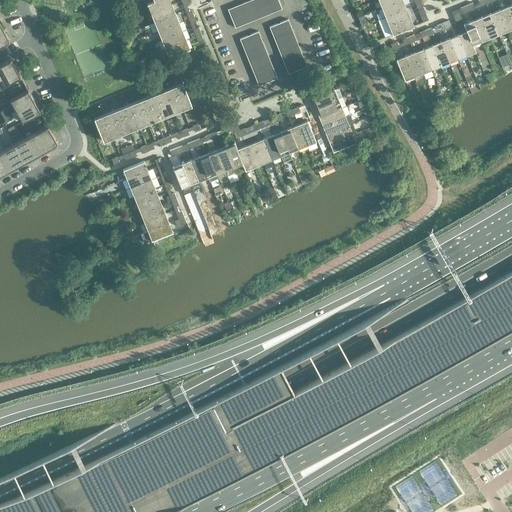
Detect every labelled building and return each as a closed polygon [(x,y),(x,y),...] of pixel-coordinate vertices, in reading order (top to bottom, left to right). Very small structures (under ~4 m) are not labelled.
[(171,5),(169,0),(158,0),(155,1),(147,4),(148,5),(149,4),(152,13),(171,5)] [(248,0),(228,8),(236,27),(283,8),(279,0),(248,0)] [(406,8),(402,0),(401,0),(383,8),(387,16),(406,8)] [(424,8),(421,2),(416,4),(418,10),(424,8)] [(475,8),(474,5),(473,3),(467,5),(469,11),(475,8)] [(175,14),(171,5),(152,13),(156,22),(175,14)] [(469,11),(467,5),(461,8),(463,13),(469,11)] [(511,27),(511,16),(508,7),(499,10),(507,30),(511,27)] [(409,17),(406,8),(387,16),(390,25),(409,17)] [(194,16),(192,10),(186,12),(189,18),(194,16)] [(507,30),(499,10),(491,14),(498,33),(507,30)] [(429,19),(426,13),(421,16),(423,22),(429,19)] [(178,22),(175,14),(156,22),(159,30),(178,22)] [(498,33),(491,14),(482,17),(490,37),(498,33)] [(197,22),(194,16),(189,18),(191,24),(197,22)] [(463,21),(461,16),(454,18),(457,24),(463,21)] [(288,17),(270,24),(289,71),(307,64),(288,17)] [(414,26),(414,25),(413,25),(409,17),(390,25),(393,33),(392,34),(393,35),(414,26)] [(490,37),(482,17),(473,21),(481,40),(490,37)] [(451,26),(450,23),(449,20),(443,23),(445,28),(451,26)] [(481,40),(473,21),(465,24),(464,23),(463,24),(467,31),(472,44),(481,40)] [(182,31),(178,22),(159,30),(163,39),(182,31)] [(445,28),(443,23),(437,25),(439,31),(445,28)] [(201,33),(199,27),(193,29),(196,36),(201,33)] [(434,33),(433,30),(432,27),(426,30),(428,35),(434,33)] [(0,45),(10,40),(6,33),(4,29),(0,31),(0,45)] [(258,29),(240,36),(259,83),(277,76),(258,29)] [(428,35),(426,30),(419,32),(422,38),(428,35)] [(186,40),(182,31),(163,39),(166,47),(186,40)] [(467,31),(458,35),(466,54),(474,51),(475,52),(472,44),(467,31)] [(204,39),(201,33),(196,36),(198,42),(204,39)] [(417,40),(414,34),(408,37),(410,42),(417,40)] [(466,54),(458,35),(449,38),(457,58),(466,54)] [(410,42),(408,37),(402,39),(404,45),(410,42)] [(457,58),(449,38),(441,42),(448,61),(457,58)] [(190,49),(190,48),(189,48),(186,40),(166,47),(170,56),(169,56),(169,57),(190,49)] [(399,47),(397,41),(391,44),(393,49),(399,47)] [(448,61),(441,42),(432,45),(440,65),(448,61)] [(440,65),(432,45),(423,49),(431,68),(440,65)] [(431,68),(423,49),(414,52),(422,72),(431,68)] [(422,72),(414,52),(406,56),(414,75),(422,72)] [(414,75),(406,56),(397,59),(397,58),(396,59),(405,80),(406,80),(405,79),(414,75)] [(20,76),(16,68),(11,58),(1,63),(10,81),(20,76)] [(10,81),(1,63),(0,63),(0,86),(0,87),(10,81)] [(192,105),(182,81),(181,82),(182,83),(173,86),(182,108),(190,104),(191,105),(192,105)] [(182,108),(173,86),(165,90),(173,111),(182,108)] [(16,110),(34,100),(28,89),(10,99),(16,110)] [(338,99),(334,90),(335,90),(335,89),(312,99),(313,99),(316,107),(338,99)] [(173,111),(165,90),(156,93),(165,115),(173,111)] [(165,115),(156,93),(147,97),(156,118),(165,115)] [(156,118),(147,97),(139,100),(147,122),(156,118)] [(341,107),(338,99),(316,107),(320,116),(341,107)] [(22,121),(40,111),(34,100),(16,110),(22,121)] [(147,122),(139,100),(130,104),(139,125),(147,122)] [(139,125),(130,104),(121,107),(130,129),(139,125)] [(301,112),(299,109),(298,106),(292,109),(295,114),(301,112)] [(130,129),(121,107),(112,111),(121,132),(130,129)] [(345,116),(341,107),(320,116),(323,125),(345,116)] [(295,114),(292,109),(286,111),(288,117),(295,114)] [(121,132),(112,111),(104,114),(112,136),(121,132)] [(283,119),(282,116),(281,113),(275,116),(277,121),(283,119)] [(112,136),(104,114),(95,118),(95,117),(94,117),(104,141),(104,140),(104,139),(112,136)] [(277,121),(275,116),(269,118),(271,124),(277,121)] [(348,125),(345,116),(323,125),(327,134),(348,125)] [(266,126),(265,123),(263,120),(257,123),(260,128),(266,126)] [(316,141),(307,120),(307,121),(299,124),(306,144),(315,140),(315,141),(316,141)] [(201,129),(199,123),(193,126),(195,132),(201,129)] [(260,128),(257,123),(251,125),(254,131),(260,128)] [(306,144),(299,124),(290,128),(298,147),(306,144)] [(57,143),(48,125),(37,131),(47,148),(57,143)] [(352,134),(348,125),(327,134),(330,142),(352,134)] [(230,132),(228,127),(222,129),(224,135),(230,132)] [(248,133),(247,130),(246,127),(240,130),(242,135),(248,133)] [(190,134),(189,131),(187,128),(181,131),(184,136),(190,134)] [(298,147),(290,128),(281,132),(289,151),(298,147)] [(242,135),(240,130),(234,132),(236,138),(242,135)] [(47,148),(37,131),(27,137),(37,154),(47,148)] [(184,136),(181,131),(175,133),(177,139),(184,136)] [(219,137),(218,134),(217,131),(211,134),(213,139),(219,137)] [(289,151),(281,132),(272,135),(280,154),(289,151)] [(213,139),(211,134),(204,136),(207,142),(213,139)] [(333,152),(356,142),(355,142),(352,134),(330,142),(334,151),(333,151),(333,152)] [(172,141),(171,138),(170,135),(164,138),(166,143),(172,141)] [(280,154),(272,135),(264,139),(272,158),(280,154)] [(37,154),(27,137),(17,143),(26,160),(37,154)] [(166,143),(164,138),(158,140),(160,146),(166,143)] [(202,144),(200,140),(199,138),(193,141),(195,146),(202,144)] [(272,158),(264,139),(255,142),(263,162),(272,158)] [(195,146),(193,141),(187,143),(189,149),(195,146)] [(242,162),(237,149),(238,149),(235,141),(234,142),(226,146),(234,165),(242,162)] [(155,148),(154,145),(152,142),(146,145),(149,150),(155,148)] [(263,162),(255,142),(246,146),(254,165),(263,162)] [(26,160),(17,143),(6,148),(16,166),(26,160)] [(149,150),(146,145),(140,147),(143,153),(149,150)] [(184,151),(183,148),(182,145),(176,148),(178,153),(184,151)] [(234,165),(226,146),(217,149),(225,169),(234,165)] [(254,165),(246,146),(238,149),(237,149),(242,162),(245,170),(246,169),(246,168),(254,165)] [(16,166),(6,148),(0,151),(0,161),(5,171),(16,166)] [(178,153),(176,148),(170,150),(172,156),(178,153)] [(137,155),(135,149),(129,152),(131,157),(137,155)] [(225,169),(217,149),(208,153),(216,172),(225,169)] [(131,157),(129,152),(123,154),(125,160),(131,157)] [(218,177),(216,172),(208,153),(200,156),(207,176),(209,181),(218,177)] [(120,162),(119,159),(118,156),(111,159),(114,164),(120,162)] [(207,176),(200,156),(191,160),(199,179),(207,176)] [(163,164),(160,158),(155,160),(157,166),(163,164)] [(199,179),(191,160),(182,163),(190,183),(199,179)] [(147,170),(144,162),(145,161),(144,161),(123,169),(123,170),(124,170),(128,178),(147,170)] [(190,183),(182,163),(174,167),(173,166),(172,166),(181,188),(182,187),(182,186),(190,183)] [(165,170),(163,164),(157,166),(160,172),(165,170)] [(151,179),(147,170),(128,178),(131,187),(151,179)] [(170,181),(168,175),(162,177),(164,183),(170,181)] [(154,188),(151,179),(131,187),(135,196),(154,188)] [(172,187),(170,181),(164,183),(167,190),(172,187)] [(158,196),(154,188),(135,196),(138,204),(158,196)] [(177,199),(175,193),(169,195),(171,201),(177,199)] [(161,205),(158,196),(138,204),(142,213),(161,205)] [(180,205),(177,199),(171,201),(174,207),(180,205)] [(165,214),(161,205),(142,213),(145,222),(165,214)] [(184,216),(182,210),(176,212),(177,213),(179,218),(184,216)] [(168,223),(165,214),(145,222),(149,230),(168,223)] [(187,222),(184,216),(179,218),(181,224),(187,222)] [(173,231),(172,231),(168,223),(149,230),(152,239),(151,239),(152,240),(173,231)] [(75,444),(71,447),(81,468),(85,466),(75,444)] [(43,460),(42,460),(52,482),(53,481),(43,460)] [(25,495),(15,473),(14,474),(24,495),(25,495)]
